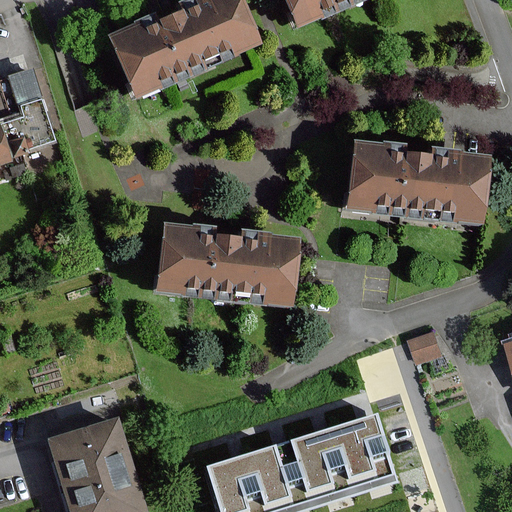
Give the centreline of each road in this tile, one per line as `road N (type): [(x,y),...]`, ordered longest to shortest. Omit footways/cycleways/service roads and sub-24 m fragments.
road 1 (residential): [(448,303),(281,382)]
road 2 (residential): [(455,511),(403,348)]
